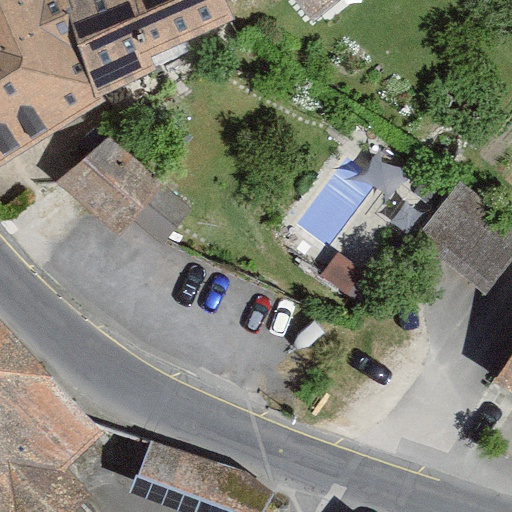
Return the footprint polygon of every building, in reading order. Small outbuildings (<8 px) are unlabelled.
[(152,66),(240,9),(235,0),(0,0),(0,166),(52,136),(60,150),(94,131),(86,115),(115,95),(124,114),(163,95),(152,66)] [(341,0),(300,0),(318,20),(341,0)] [(112,138),(59,181),(158,258),(171,240),(196,206),(112,138)] [(422,235),(490,289),(511,262),(511,207),(470,174),(422,235)] [(0,511),(14,511),(16,511),(17,511),(78,511),(110,481),(186,506),(199,458),(109,424),(0,307),(0,511)] [(511,353),(501,370),(511,377),(511,353)]
